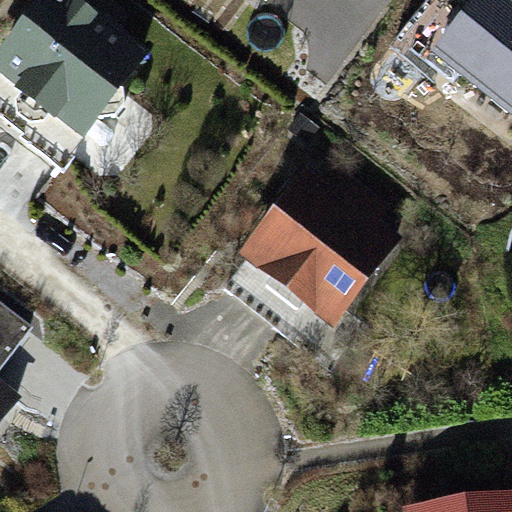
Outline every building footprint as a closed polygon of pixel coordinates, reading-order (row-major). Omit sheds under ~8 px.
[(142,48),(79,0),(29,0),(0,38),(0,85),(72,140),(142,48)] [(511,4),(506,0),(485,0),(438,63),(511,119),(511,4)] [(391,236),(295,164),(225,257),(320,328),(391,236)] [(0,417),(16,397),(0,385),(0,364),(27,328),(0,308),(0,417)] [(511,511),(511,498),(402,511),(511,511)]
